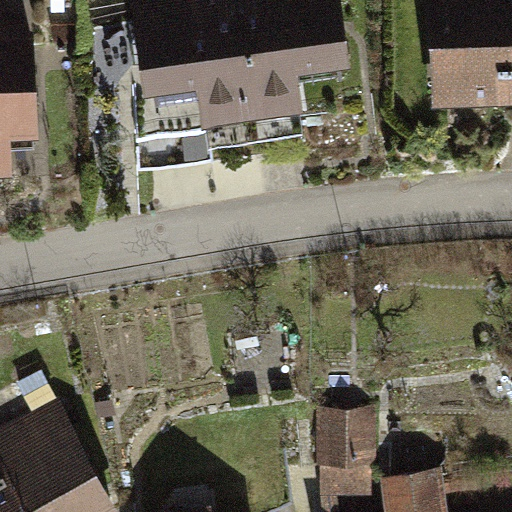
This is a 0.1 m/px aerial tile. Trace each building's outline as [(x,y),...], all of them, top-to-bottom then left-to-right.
[(300,76),(355,68),(344,0),(132,0),(146,96),(199,89),(205,127),(305,113),(300,76)] [(511,0),(430,0),(434,109),(511,106),(511,0)] [(14,142),(39,140),(35,30),(0,30),(0,178),(16,178),(14,142)] [(0,511),(121,511),(123,511),(59,396),(0,428),(0,511)] [(378,462),(377,403),(319,405),(318,463),(322,463),(322,494),(339,494),(373,494),(373,463),(378,462)] [(448,511),(442,468),(382,476),(386,511),(448,511)] [(341,511),(339,494),(322,494),(325,511),(341,511)] [(213,511),(213,503),(165,509),(165,511),(213,511)]
